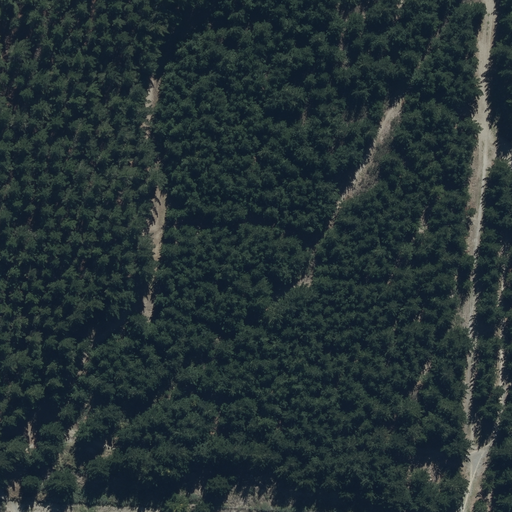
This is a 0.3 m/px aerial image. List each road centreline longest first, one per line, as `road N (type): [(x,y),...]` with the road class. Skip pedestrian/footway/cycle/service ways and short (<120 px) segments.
road 1 (track): [(493,0),(464,511)]
road 2 (unknown): [(511,226),(473,217),(413,231),(376,274),(308,278),(242,326),(213,332),(136,302)]
road 3 (unknown): [(5,426),(46,407),(83,348),(136,302)]
